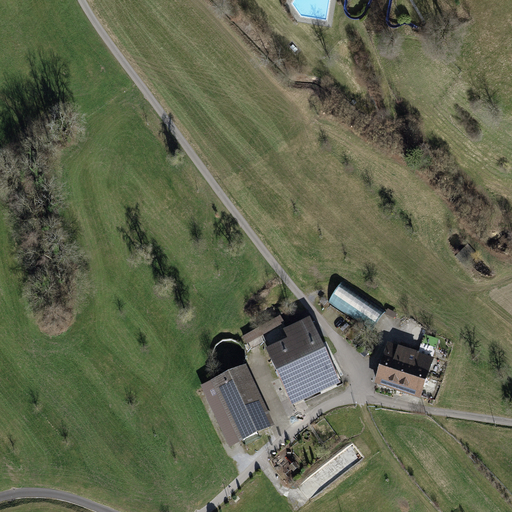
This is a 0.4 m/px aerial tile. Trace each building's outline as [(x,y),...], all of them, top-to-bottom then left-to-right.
[(343,283),(330,301),(373,329),(385,311),(343,283)] [(389,310),(386,315),(395,319),(398,314),(389,310)] [(243,337),(247,345),(285,323),(280,316),(259,328),(243,337)] [(288,343),(268,352),(278,374),(293,406),(339,385),(325,353),(310,320),(283,332),(288,343)] [(424,335),(418,355),(433,360),(440,340),(424,335)] [(399,349),(390,345),(383,365),(377,384),(399,391),(420,398),(433,360),(421,356),(418,355),(399,349)] [(216,393),(239,442),(274,426),(260,398),(246,367),(211,383),(216,393)] [(216,393),(211,383),(201,388),(229,447),(239,442),(216,393)]
